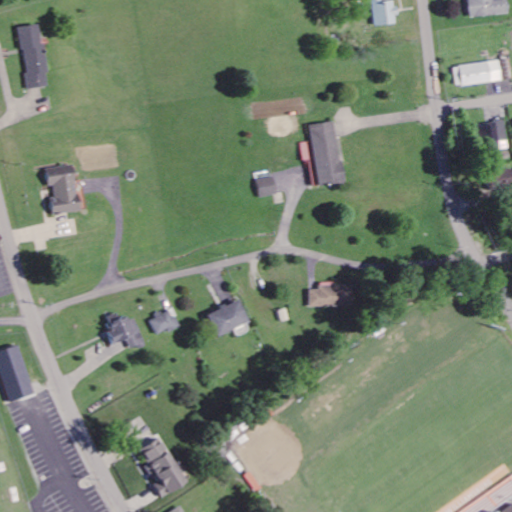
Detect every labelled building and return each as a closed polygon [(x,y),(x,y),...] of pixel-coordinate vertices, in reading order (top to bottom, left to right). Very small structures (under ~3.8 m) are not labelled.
[(372,0),(375,26),(398,24),(394,0),(372,0)] [(20,27),(27,89),(48,87),(40,24),(20,27)] [(502,82),(499,61),(454,67),(456,88),(502,82)] [(503,121),(473,125),(476,144),(498,141),(499,149),(507,148),(503,121)] [(308,125),(315,186),(343,183),(335,122),(308,125)] [(48,169),(51,198),(53,216),(80,213),(75,166),(48,169)] [(279,194),(274,177),(257,181),(262,199),(279,194)] [(311,308),(355,307),(355,284),(320,285),(320,290),(311,290),(311,308)] [(251,323),(241,300),(209,315),(219,338),(251,323)] [(152,319),(159,336),(180,327),(173,310),(152,319)] [(129,341),(131,348),(144,345),(137,317),(110,324),(115,344),(129,341)] [(187,484),(160,439),(140,450),(149,465),(146,466),(157,485),(155,486),(162,499),(187,484)]
